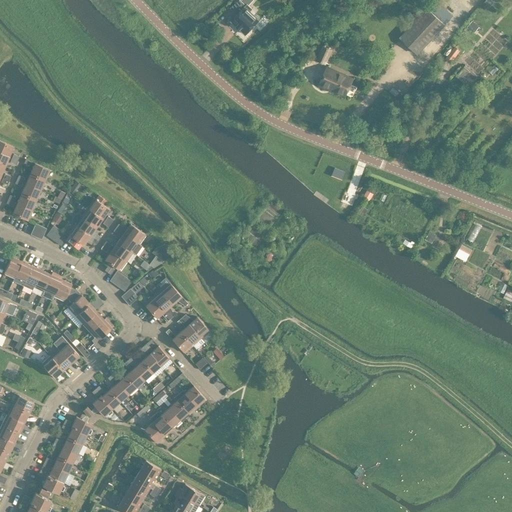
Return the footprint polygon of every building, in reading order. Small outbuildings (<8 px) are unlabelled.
[(238,0),(229,9),(236,15),(244,6),(245,6),(247,4),(248,5),(253,0),(238,0)] [(435,0),(427,8),(399,37),(417,54),(444,25),(452,16),(435,0)] [(485,0),(480,7),(485,11),(493,0),(485,0)] [(236,15),(230,21),(245,35),(254,25),(259,30),(260,31),(269,21),(263,16),(259,20),(250,11),(252,9),(248,5),(247,4),(245,6),(244,6),(236,15)] [(472,20),(466,27),(471,31),(476,24),(472,20)] [(325,65),(331,51),(323,47),(316,61),(325,65)] [(455,48),(445,60),(451,64),(460,52),(455,48)] [(465,65),(459,72),(472,82),(477,76),(465,65)] [(345,95),(352,80),(326,68),(319,85),(327,89),(327,87),(345,95)] [(0,153),(8,157),(13,146),(0,140),(0,153)] [(0,164),(4,167),(8,157),(0,153),(0,164)] [(34,163),(29,173),(44,180),(49,169),(34,163)] [(335,169),(332,175),(342,179),(344,173),(335,169)] [(29,173),(25,183),(40,190),(44,180),(29,173)] [(72,194),(79,184),(75,181),(68,191),(72,194)] [(21,193),(36,199),(40,190),(25,183),(21,193)] [(16,203),(31,209),(36,199),(21,193),(16,203)] [(94,198),(87,207),(102,218),(109,208),(104,205),(107,201),(98,195),(96,199),(94,198)] [(16,203),(12,213),(27,220),(31,209),(16,203)] [(87,207),(81,216),(96,226),(102,218),(87,207)] [(100,237),(92,232),(96,226),(81,216),(77,213),(76,214),(75,214),(71,220),(70,221),(74,224),(97,241),(100,237)] [(35,236),(39,225),(34,223),(30,234),(35,236)] [(69,234),(65,240),(78,249),(82,243),(83,244),(87,239),(95,244),(97,241),(74,224),(68,234),(69,234)] [(130,224),(126,229),(118,224),(115,227),(138,244),(145,234),(130,224)] [(39,225),(35,236),(40,238),(45,227),(39,225)] [(51,239),(58,229),(53,225),(46,235),(51,239)] [(115,227),(113,231),(121,236),(117,242),(132,252),(135,255),(142,246),(138,244),(115,227)] [(51,239),(56,242),(63,232),(58,229),(51,239)] [(56,242),(60,246),(67,236),(63,232),(56,242)] [(105,241),(103,245),(106,247),(108,248),(111,250),(126,261),(132,252),(117,242),(113,247),(111,245),(105,241)] [(462,244),(456,256),(467,261),(473,249),(462,244)] [(159,251),(154,248),(152,252),(163,260),(170,257),(166,248),(159,251)] [(119,270),(126,261),(111,250),(104,259),(119,270)] [(11,256),(3,273),(13,278),(21,261),(11,256)] [(21,261),(13,278),(12,281),(22,285),(31,265),(21,261)] [(33,287),(41,270),(31,265),(22,285),(32,290),(33,287)] [(110,275),(114,269),(108,265),(104,270),(110,275)] [(51,274),(41,270),(33,287),(43,291),(51,274)] [(155,270),(149,273),(152,278),(158,274),(155,270)] [(121,274),(116,271),(109,280),(114,284),(121,274)] [(43,291),(41,295),(51,299),(53,296),(61,279),(56,277),(57,274),(52,272),(51,274),(43,291)] [(121,274),(114,284),(119,287),(126,278),(121,274)] [(161,287),(169,281),(166,277),(158,282),(161,287)] [(126,278),(119,287),(124,291),(131,281),(126,278)] [(61,279),(53,296),(63,300),(64,298),(68,300),(76,290),(69,287),(71,283),(61,279)] [(160,290),(172,304),(177,299),(184,306),(187,303),(181,296),(168,282),(160,290)] [(125,301),(133,293),(129,288),(121,296),(125,301)] [(67,307),(75,316),(89,303),(81,295),(76,290),(68,300),(72,303),(67,307)] [(172,304),(160,290),(152,297),(170,318),(174,315),(167,308),(172,304)] [(133,293),(125,301),(128,305),(137,297),(133,293)] [(143,304),(150,312),(155,318),(161,314),(167,321),(170,318),(152,297),(143,304)] [(0,298),(0,310),(6,313),(12,316),(16,305),(11,303),(0,298)] [(75,316),(82,324),(96,311),(89,303),(75,316)] [(96,311),(82,324),(89,332),(103,319),(96,311)] [(181,317),(200,338),(209,331),(196,317),(191,321),(185,314),(181,317)] [(103,319),(89,332),(95,337),(91,340),(94,343),(111,327),(108,324),(110,323),(105,317),(103,319)] [(178,320),(184,327),(180,331),(192,345),(200,338),(181,317),(178,320)] [(165,332),(171,339),(184,353),(192,345),(180,331),(175,336),(172,334),(168,329),(165,332)] [(61,336),(53,343),(58,349),(70,363),(78,356),(66,341),(61,336)] [(79,342),(74,346),(85,358),(89,354),(79,342)] [(168,358),(157,346),(149,353),(160,365),(168,358)] [(24,349),(21,356),(27,358),(30,351),(24,349)] [(50,356),(62,370),(70,363),(58,349),(50,356)] [(141,360),(152,373),(160,365),(149,353),(141,360)] [(41,364),(54,378),(62,370),(50,356),(41,364)] [(202,357),(195,364),(200,369),(207,363),(202,357)] [(209,359),(206,361),(207,362),(212,367),(215,365),(209,359)] [(134,362),(131,365),(133,368),(144,380),(152,373),(141,360),(136,365),(134,362)] [(125,375),(136,387),(144,380),(133,368),(125,375)] [(181,373),(173,380),(176,383),(184,376),(181,373)] [(117,382),(128,394),(136,387),(125,375),(117,382)] [(109,389),(120,401),(128,394),(117,382),(109,389)] [(160,382),(152,389),(156,393),(164,386),(160,382)] [(193,385),(184,393),(197,407),(205,399),(193,385)] [(102,391),(99,394),(100,395),(101,396),(111,409),(117,403),(120,401),(109,389),(106,391),(104,393),(102,391)] [(189,414),(197,407),(184,393),(182,390),(174,397),(176,400),(189,414)] [(12,404),(28,413),(33,403),(17,394),(12,404)] [(103,416),(111,409),(101,396),(100,395),(92,403),(103,416)] [(171,405),(168,407),(181,421),(189,414),(176,400),(171,405)] [(79,406),(87,414),(90,411),(83,403),(79,406)] [(12,404),(7,414),(23,422),(28,413),(12,404)] [(168,407),(164,411),(160,407),(156,410),(157,411),(173,428),(181,421),(168,407)] [(165,436),(173,428),(157,411),(149,418),(152,422),(165,436)] [(2,424),(18,432),(23,422),(7,414),(2,424)] [(86,434),(91,424),(76,416),(70,427),(71,428),(72,427),(86,434)] [(144,429),(156,443),(165,436),(152,422),(147,426),(145,424),(140,428),(144,429)] [(0,427),(0,434),(14,442),(18,432),(2,424),(0,427)] [(81,444),(86,434),(72,427),(71,428),(67,437),(81,444)] [(0,447),(9,451),(14,442),(0,434),(0,447)] [(62,446),(77,454),(81,444),(67,437),(62,446)] [(72,463),(77,454),(62,446),(57,456),(72,463)] [(0,459),(4,461),(9,451),(0,447),(0,459)] [(57,456),(53,466),(67,473),(72,463),(57,456)] [(154,479),(160,469),(145,460),(139,470),(154,479)] [(62,483),(67,473),(53,466),(48,475),(62,483)] [(358,478),(364,470),(359,466),(353,474),(358,478)] [(134,479),(149,488),(154,479),(139,470),(134,479)] [(45,478),(42,485),(54,491),(57,493),(62,483),(48,475),(47,474),(45,478)] [(143,497),(149,488),(134,479),(128,488),(143,497)] [(179,488),(177,492),(198,505),(204,495),(184,484),(181,489),(179,488)] [(40,487),(38,492),(46,496),(48,491),(40,487)] [(137,506),(143,497),(128,488),(123,497),(137,506)] [(176,498),(173,503),(175,505),(176,504),(188,511),(189,511),(194,511),(198,505),(177,492),(174,496),(176,498)] [(29,503),(30,504),(30,503),(45,511),(50,500),(34,493),(31,499),(29,503)] [(134,511),(137,506),(123,497),(117,507),(124,511),(134,511)] [(44,511),(45,511),(30,503),(30,504),(26,511),(44,511)]
